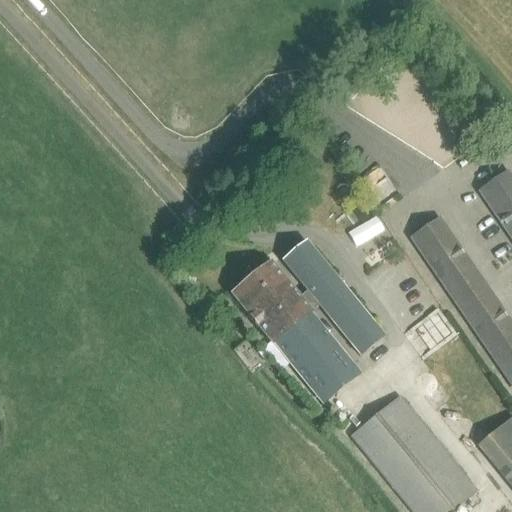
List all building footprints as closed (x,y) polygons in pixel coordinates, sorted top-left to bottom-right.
[(511,183),(506,176),(482,192),(511,235),(511,330),(438,223),(414,240),(511,382),(511,183)] [(300,300),(312,314),(320,308),(361,359),(385,339),(308,245),(283,264),(308,294),(300,300)] [(312,314),(300,300),(272,265),(232,298),(270,345),(272,347),(309,317),(312,314)] [(268,363),(281,354),(325,407),(360,378),(309,317),(272,347),(270,345),(260,354),(268,363)] [(454,511),(477,494),(415,417),(401,400),(352,440),(410,511),(454,511)] [(511,421),(478,449),(511,490),(511,421)]
